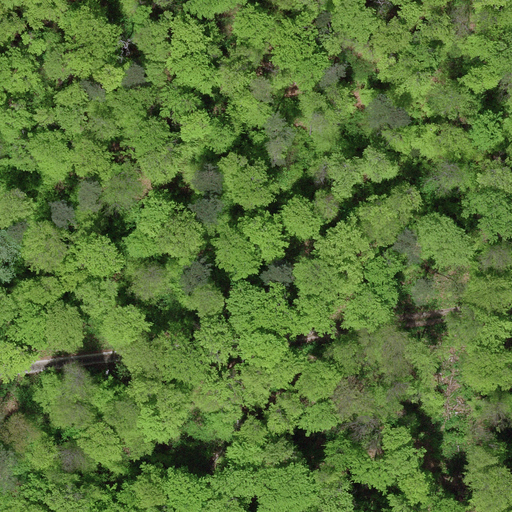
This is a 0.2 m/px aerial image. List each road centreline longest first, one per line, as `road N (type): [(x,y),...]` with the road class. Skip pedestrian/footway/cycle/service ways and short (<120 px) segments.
road 1 (track): [(511,305),(0,374)]
road 2 (track): [(186,0),(0,54)]
